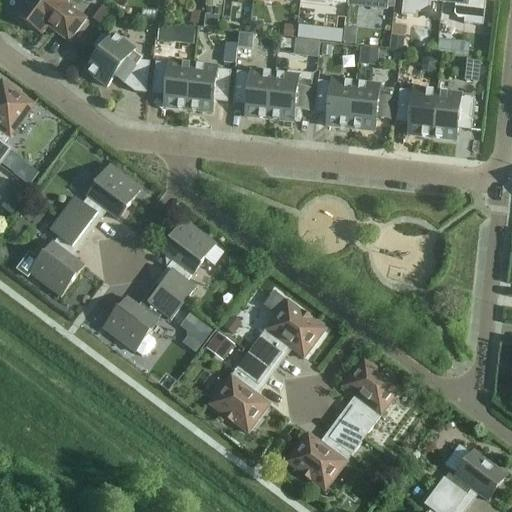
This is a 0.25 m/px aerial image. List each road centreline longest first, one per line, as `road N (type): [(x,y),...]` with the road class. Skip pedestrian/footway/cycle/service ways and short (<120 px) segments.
road 1 (residential): [(499,184),(178,146)]
road 2 (residential): [(365,330),(177,189)]
road 3 (residential): [(464,403),(476,386),(499,184)]
road 4 (residential): [(178,146),(106,135),(0,52)]
road 5 (residential): [(464,403),(365,330)]
